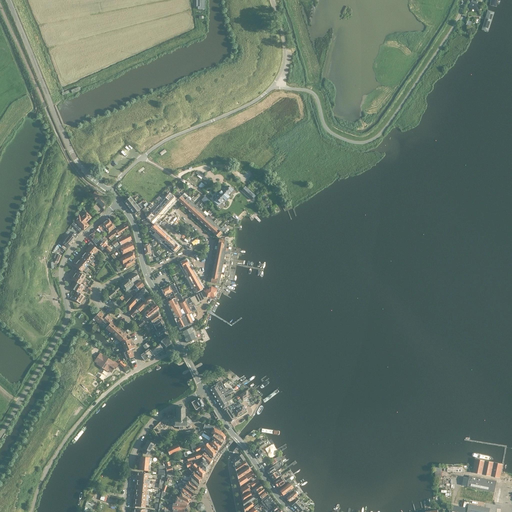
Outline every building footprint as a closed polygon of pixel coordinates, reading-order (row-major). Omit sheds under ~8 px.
[(488,11),(481,31),(487,33),(494,13),(488,11)] [(206,180),(208,178),(197,170),(195,172),(199,175),(198,176),(202,179),(202,178),(206,180)] [(225,186),(214,197),(216,199),(214,201),(219,206),(221,203),(224,200),(225,201),(229,197),(228,196),(231,192),(233,190),(230,187),(228,189),(225,186)] [(246,186),(242,191),(247,196),(251,191),(246,186)] [(251,191),(247,196),(251,200),(256,195),(251,191)] [(165,198),(168,200),(172,204),(176,199),(172,195),(171,196),(169,194),(165,198)] [(181,196),(177,200),(181,204),(187,198),(183,194),(181,196)] [(187,198),(181,204),(185,208),(191,201),(191,202),(193,200),(191,199),(190,198),(189,197),(188,196),(187,198)] [(131,197),(124,202),(127,206),(134,201),(131,197)] [(162,202),(164,204),(168,208),(172,204),(168,200),(165,198),(162,202)] [(259,202),(263,207),(269,203),(266,198),(259,202)] [(134,201),(127,206),(130,210),(137,205),(134,201)] [(191,201),(185,208),(189,211),(195,205),(191,202),(191,201)] [(158,206),(160,208),(164,212),(168,208),(164,204),(162,202),(158,206)] [(137,205),(130,210),(133,214),(140,209),(142,208),(139,203),(137,205)] [(195,205),(189,211),(193,215),(199,209),(195,205)] [(154,210),(156,212),(161,216),(164,212),(160,208),(158,206),(154,210)] [(199,209),(193,215),(197,219),(203,212),(199,209)] [(151,214),(153,216),(157,220),(161,216),(156,212),(154,210),(151,214)] [(79,215),(75,222),(84,230),(89,225),(86,223),(91,218),(86,212),(81,217),(79,215)] [(203,212),(197,219),(201,223),(207,216),(203,212)] [(151,214),(147,218),(149,220),(153,224),(157,220),(153,216),(151,214)] [(207,216),(201,223),(205,226),(211,220),(207,216)] [(108,219),(101,224),(103,227),(100,229),(102,231),(112,223),(108,219)] [(211,220),(205,226),(209,230),(215,224),(211,220)] [(75,221),(72,224),(80,232),(83,230),(75,221)] [(112,223),(102,231),(103,233),(106,231),(108,233),(115,228),(112,223)] [(128,229),(126,223),(115,230),(118,235),(128,229)] [(215,224),(209,230),(213,234),(219,227),(215,224)] [(154,225),(151,229),(151,230),(149,232),(153,235),(155,233),(159,229),(154,225)] [(219,227),(213,234),(217,237),(221,233),(223,231),(224,231),(225,229),(223,227),(221,229),(219,227)] [(159,229),(155,233),(153,235),(157,239),(159,237),(163,232),(159,229)] [(119,236),(118,235),(115,230),(113,231),(107,236),(108,238),(110,240),(115,236),(116,238),(119,236)] [(65,240),(62,244),(67,247),(69,244),(70,245),(75,239),(78,235),(75,232),(72,236),(69,234),(64,240),(65,240)] [(163,232),(159,237),(157,239),(161,243),(163,241),(167,236),(163,232)] [(117,239),(118,239),(120,243),(121,245),(131,239),(129,233),(117,239)] [(167,236),(163,241),(161,243),(165,246),(167,244),(171,240),(167,236)] [(219,239),(218,244),(226,246),(228,246),(228,247),(233,248),(233,244),(228,243),(228,244),(227,244),(227,241),(228,241),(228,238),(225,238),(225,239),(221,238),(221,239),(219,239)] [(171,240),(167,244),(165,246),(169,250),(171,248),(175,244),(171,240)] [(102,241),(99,244),(100,245),(104,249),(105,250),(108,246),(107,245),(107,244),(106,243),(105,243),(104,242),(102,241)] [(89,246),(86,250),(93,256),(98,250),(92,245),(93,244),(90,242),(88,245),(89,246)] [(116,250),(117,252),(118,251),(119,253),(121,252),(122,255),(134,249),(131,242),(119,248),(116,250)] [(149,244),(143,245),(144,248),(144,249),(145,254),(145,255),(151,254),(154,253),(153,250),(151,251),(149,244)] [(175,244),(171,248),(169,250),(173,253),(175,251),(175,252),(179,247),(175,244)] [(218,244),(217,250),(225,251),(230,252),(231,250),(228,250),(228,248),(226,248),(226,246),(218,244)] [(85,253),(84,255),(93,263),(94,261),(92,260),(94,258),(93,256),(86,250),(84,252),(85,253)] [(133,252),(119,260),(126,268),(135,262),(133,259),(135,258),(133,252)] [(81,255),(79,257),(88,265),(90,263),(91,264),(93,263),(84,255),(82,257),(81,255)] [(216,255),(215,260),(223,262),(225,263),(229,263),(229,261),(224,260),(224,257),(216,255)] [(79,260),(77,262),(89,272),(90,270),(86,267),(88,265),(79,257),(78,259),(79,260)] [(186,260),(181,263),(179,264),(181,269),(183,268),(189,265),(186,260)] [(86,270),(77,262),(76,264),(74,263),(72,265),(75,268),(76,267),(82,272),(83,270),(87,273),(89,272),(86,270)] [(189,265),(183,268),(181,269),(184,274),(186,273),(191,270),(189,265)] [(76,273),(74,275),(86,283),(87,281),(84,279),(85,276),(75,270),(74,272),(76,273)] [(191,270),(186,273),(184,274),(187,279),(189,277),(194,274),(191,270)] [(136,273),(128,278),(131,281),(132,282),(139,278),(138,277),(136,273)] [(194,274),(189,277),(187,279),(189,283),(191,282),(197,279),(194,274)] [(71,277),(69,279),(73,282),(73,281),(76,282),(80,285),(82,282),(85,285),(86,283),(74,275),(73,277),(71,277)] [(120,285),(119,286),(121,289),(122,288),(125,292),(134,285),(132,283),(132,282),(131,281),(128,278),(120,285)] [(197,279),(191,282),(189,283),(192,288),(194,287),(199,284),(197,279)] [(128,290),(127,291),(129,293),(132,290),(132,291),(134,290),(136,292),(138,290),(143,287),(144,286),(140,281),(134,285),(130,289),(128,290)] [(80,285),(76,282),(73,287),(72,286),(70,289),(73,291),(73,290),(76,292),(80,294),(83,290),(86,292),(87,289),(80,285)] [(174,284),(162,290),(165,296),(172,292),(176,289),(174,284)] [(199,284),(194,287),(192,288),(194,293),(197,291),(197,292),(202,289),(199,284)] [(201,292),(190,297),(194,306),(199,304),(199,302),(205,299),(205,300),(208,298),(209,297),(210,297),(216,300),(217,297),(215,296),(217,293),(218,294),(220,291),(211,287),(209,288),(210,289),(207,290),(207,289),(201,292)] [(133,297),(137,302),(141,299),(143,297),(148,293),(144,288),(133,297)] [(176,289),(172,292),(175,298),(178,303),(182,300),(176,289)] [(114,290),(107,295),(111,299),(117,294),(116,292),(114,290)] [(70,298),(71,299),(73,300),(73,299),(80,304),(83,300),(84,301),(86,298),(80,294),(76,292),(73,296),(72,295),(70,298)] [(172,292),(165,296),(168,301),(175,298),(172,292)] [(131,295),(123,303),(125,305),(133,297),(131,295)] [(139,305),(136,307),(140,312),(147,305),(153,300),(149,296),(145,299),(143,301),(139,305)] [(125,305),(125,306),(129,310),(131,308),(132,309),(133,310),(135,308),(133,306),(137,302),(133,297),(125,305)] [(194,306),(190,297),(188,298),(183,300),(182,300),(178,303),(169,307),(175,320),(176,319),(187,314),(189,313),(191,312),(196,310),(194,306)] [(168,302),(167,302),(169,307),(178,303),(175,298),(168,301),(168,302)] [(147,311),(143,314),(146,318),(149,317),(157,310),(158,309),(155,304),(147,311)] [(135,308),(133,310),(129,314),(132,318),(136,313),(137,314),(140,312),(136,307),(135,308)] [(100,311),(92,320),(94,321),(95,320),(99,324),(100,323),(104,319),(103,319),(105,317),(103,315),(104,314),(102,313),(100,311)] [(158,312),(149,318),(150,319),(146,323),(147,324),(143,326),(147,329),(149,328),(152,325),(152,324),(153,324),(161,319),(161,318),(158,312)] [(187,314),(176,319),(179,325),(178,326),(179,327),(180,327),(180,328),(193,322),(192,322),(193,321),(189,313),(187,314)] [(104,319),(100,323),(102,324),(103,323),(107,327),(110,323),(112,321),(114,320),(111,318),(112,318),(110,316),(108,315),(105,317),(103,319),(104,319)] [(161,319),(153,324),(154,326),(155,329),(153,330),(154,332),(164,326),(164,325),(161,319)] [(107,327),(106,329),(105,329),(106,331),(107,330),(109,332),(119,321),(117,320),(114,323),(112,321),(110,323),(107,327)] [(119,321),(109,332),(111,334),(111,335),(112,336),(113,335),(119,328),(118,326),(120,323),(119,321)] [(164,325),(164,326),(154,332),(158,337),(157,337),(159,341),(168,335),(166,332),(167,331),(164,325)] [(119,328),(113,335),(112,336),(113,337),(114,336),(116,338),(126,328),(124,326),(121,329),(119,328)] [(192,327),(181,332),(184,338),(193,333),(192,331),(193,330),(192,327)] [(127,339),(125,337),(127,334),(125,332),(127,329),(126,328),(116,338),(118,340),(118,341),(119,343),(120,342),(121,341),(122,342),(127,340),(127,339)] [(147,329),(142,333),(145,336),(149,332),(151,330),(149,328),(147,329)] [(194,333),(193,333),(184,338),(187,343),(196,338),(195,335),(199,333),(198,331),(194,333)] [(159,341),(161,343),(162,345),(170,340),(168,335),(159,341)] [(122,342),(121,343),(120,343),(121,345),(122,345),(123,347),(132,344),(130,337),(127,339),(127,340),(122,342)] [(161,343),(159,344),(163,349),(163,350),(171,344),(170,340),(162,345),(161,343)] [(158,342),(153,346),(154,347),(158,353),(161,351),(160,351),(162,349),(163,350),(163,349),(159,344),(158,342)] [(124,350),(123,350),(124,352),(127,351),(131,349),(132,351),(135,350),(134,348),(132,344),(123,347),(124,350)] [(154,347),(149,350),(153,355),(154,356),(158,353),(154,347)] [(123,359),(124,361),(134,357),(133,354),(134,354),(133,352),(132,352),(132,351),(131,349),(127,351),(124,352),(122,353),(124,358),(123,359)] [(148,349),(144,352),(149,358),(153,355),(149,350),(148,349)] [(141,354),(140,355),(144,360),(146,359),(149,358),(144,352),(143,351),(141,353),(141,354)] [(99,353),(95,358),(100,361),(98,363),(106,369),(107,368),(111,371),(113,369),(116,365),(112,362),(101,355),(99,353)] [(194,366),(186,371),(186,370),(183,372),(182,373),(182,374),(183,374),(184,374),(187,373),(196,368),(199,366),(199,367),(201,366),(202,365),(202,364),(201,363),(200,363),(198,364),(194,366)] [(216,384),(209,388),(211,392),(221,386),(221,385),(219,382),(216,384)] [(218,387),(211,392),(213,396),(221,391),(224,389),(225,388),(223,385),(221,386),(218,387)] [(221,391),(213,396),(216,399),(223,395),(226,393),(224,389),(221,391)] [(223,395),(216,399),(218,403),(225,398),(224,396),(227,394),(232,391),(233,391),(232,389),(231,389),(229,391),(226,393),(223,395)] [(245,391),(239,395),(241,398),(242,400),(249,396),(245,391)] [(201,397),(195,400),(191,403),(195,410),(196,409),(196,410),(199,409),(199,407),(200,408),(205,405),(201,397)] [(225,398),(218,403),(220,406),(230,400),(231,399),(230,397),(226,400),(225,398)] [(230,400),(220,406),(222,410),(229,405),(232,404),(230,400)] [(229,405),(222,410),(226,416),(229,422),(234,418),(236,417),(245,411),(242,406),(239,402),(238,400),(232,404),(229,405)] [(171,419),(171,420),(172,420),(172,423),(171,424),(172,424),(174,426),(174,427),(175,427),(175,426),(178,426),(178,427),(179,427),(179,429),(183,429),(183,427),(183,426),(187,426),(187,427),(188,427),(187,426),(189,424),(190,424),(190,423),(189,423),(191,423),(191,420),(189,420),(190,420),(190,419),(189,419),(187,417),(187,416),(186,417),(185,417),(185,408),(182,406),(178,406),(176,409),(176,411),(176,417),(175,417),(174,416),(174,417),(174,418),(172,420),(171,419)] [(215,425),(213,428),(213,429),(211,433),(213,435),(214,434),(224,441),(225,436),(220,431),(220,430),(217,425),(215,425)] [(214,434),(213,435),(211,433),(209,437),(210,438),(213,439),(219,445),(220,446),(224,441),(214,434)] [(213,439),(209,443),(211,444),(210,445),(216,452),(217,451),(220,446),(219,445),(213,439)] [(143,454),(148,454),(150,455),(152,452),(150,451),(150,450),(151,451),(154,446),(153,446),(153,445),(155,446),(156,443),(152,441),(151,443),(147,441),(145,446),(144,445),(143,448),(144,448),(143,449),(145,449),(143,454)] [(203,445),(198,447),(195,448),(195,449),(196,452),(201,449),(202,451),(205,450),(206,452),(212,459),(216,452),(208,443),(205,444),(203,445)] [(177,444),(167,449),(170,455),(180,450),(177,444)] [(254,450),(252,451),(258,459),(264,454),(260,449),(258,445),(257,444),(253,448),(254,450)] [(199,453),(195,455),(186,458),(187,462),(196,459),(201,458),(202,460),(202,459),(208,465),(212,460),(204,452),(201,455),(199,453)] [(232,461),(234,467),(239,464),(244,460),(245,460),(241,454),(238,457),(232,461)] [(196,459),(193,460),(199,465),(198,466),(199,467),(205,472),(209,465),(208,465),(202,459),(202,460),(201,458),(196,459)] [(474,467),(473,473),(500,478),(501,470),(503,465),(476,459),(474,467)] [(239,464),(234,467),(237,474),(248,466),(244,460),(239,464)] [(191,467),(195,471),(201,477),(202,478),(205,472),(199,467),(198,466),(195,463),(192,465),(191,462),(186,463),(187,468),(191,467)] [(273,467),(266,471),(269,475),(275,470),(277,469),(279,468),(276,464),(275,465),(273,467)] [(248,466),(237,474),(238,479),(244,475),(251,471),(250,469),(248,466)] [(189,476),(191,478),(191,477),(198,485),(202,478),(194,471),(190,468),(186,469),(191,474),(191,475),(184,476),(184,477),(189,477),(189,476)] [(277,470),(269,476),(273,481),(281,475),(277,470)] [(21,481),(22,476),(23,476),(24,472),(20,471),(19,475),(20,476),(21,476),(20,480),(19,480),(18,480),(17,483),(18,484),(19,485),(18,489),(17,489),(15,489),(14,492),(16,493),(17,494),(16,498),(14,498),(13,498),(12,501),(13,502),(15,503),(14,507),(12,506),(11,507),(10,510),(15,511),(16,508),(14,507),(15,502),(17,503),(18,499),(16,499),(18,493),(19,494),(20,490),(19,490),(20,484),(21,485),(22,481),(21,481)] [(251,471),(244,475),(248,481),(251,479),(252,481),(256,479),(253,474),(251,471)] [(244,475),(238,479),(240,486),(242,485),(248,481),(244,475)] [(183,477),(183,479),(188,480),(188,481),(196,488),(198,485),(191,477),(191,478),(189,476),(189,477),(184,477),(183,477)] [(464,477),(462,485),(467,486),(467,487),(494,492),(496,482),(469,476),(468,478),(464,477)] [(280,478),(273,483),(276,486),(277,486),(279,487),(286,482),(287,484),(291,481),(289,478),(289,479),(288,478),(285,481),(281,477),(280,478)] [(183,479),(181,479),(181,480),(187,482),(185,484),(195,491),(195,490),(196,488),(188,481),(188,480),(183,479)] [(249,483),(251,487),(253,488),(260,484),(256,479),(252,481),(249,483)] [(182,489),(192,496),(194,492),(195,491),(185,484),(181,482),(180,484),(184,487),(182,489)] [(241,489),(240,489),(241,497),(251,491),(249,488),(251,487),(249,483),(246,485),(243,487),(241,489)] [(289,483),(279,490),(283,495),(288,491),(289,493),(292,490),(291,489),(292,488),(289,483)] [(177,487),(176,488),(181,492),(190,499),(191,499),(192,496),(182,489),(178,485),(177,487)] [(258,494),(258,495),(259,496),(265,491),(262,487),(256,492),(258,494)] [(251,491),(241,497),(242,502),(251,496),(252,495),(251,494),(253,492),(254,493),(256,492),(255,488),(251,491)] [(267,494),(265,491),(259,496),(258,495),(257,496),(258,498),(260,501),(267,494)] [(294,491),(286,498),(290,502),(291,501),(292,502),(296,499),(294,497),(297,495),(294,491)] [(178,497),(177,497),(188,503),(191,499),(181,492),(179,495),(176,494),(175,496),(178,497)] [(170,494),(168,499),(173,501),(172,503),(187,505),(188,503),(177,497),(178,497),(175,496),(170,494)] [(265,497),(260,501),(262,503),(260,505),(261,506),(263,505),(270,499),(268,495),(265,497)] [(251,496),(242,502),(243,507),(250,502),(253,500),(254,499),(253,498),(251,496)] [(292,506),(296,509),(303,502),(302,501),(302,500),(300,498),(298,500),(292,506)] [(264,506),(262,509),(263,510),(273,502),(270,499),(263,505),(264,506)] [(86,511),(93,511),(97,503),(87,500),(85,506),(88,507),(86,511)] [(167,502),(167,504),(172,505),(172,511),(184,510),(187,505),(172,503),(167,502)] [(250,502),(243,507),(243,511),(245,511),(253,506),(250,502)] [(263,510),(262,511),(265,511),(267,510),(269,511),(274,506),(276,505),(273,502),(263,510)] [(303,502),(296,509),(298,511),(299,511),(305,507),(306,506),(304,504),(303,502)] [(200,503),(197,504),(196,508),(198,510),(201,511),(204,509),(205,506),(203,504),(200,503)]
